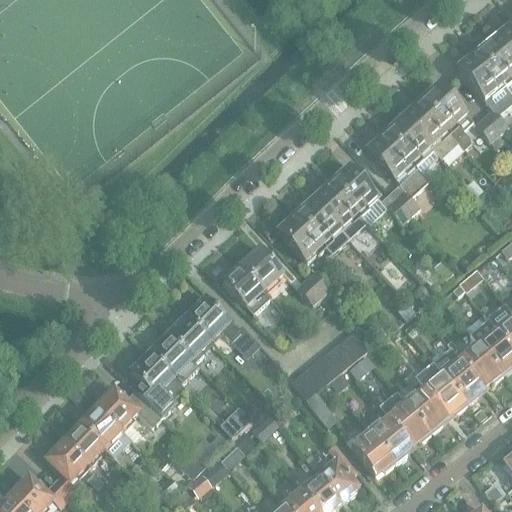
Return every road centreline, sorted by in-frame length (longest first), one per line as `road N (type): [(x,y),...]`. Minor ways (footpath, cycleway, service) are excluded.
road 1 (residential): [(98,296),(153,273),(451,0)]
road 2 (residential): [(0,429),(82,344),(98,296)]
road 3 (residential): [(405,511),(511,424)]
